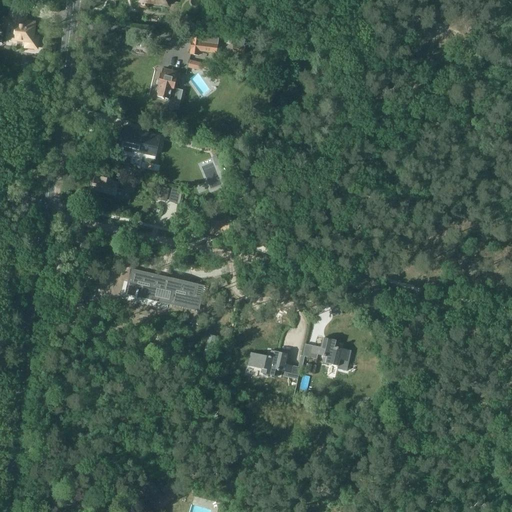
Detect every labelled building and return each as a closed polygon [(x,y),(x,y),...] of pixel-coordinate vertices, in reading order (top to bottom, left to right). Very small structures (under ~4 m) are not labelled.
[(139,0),(139,1),(139,8),(149,9),(150,3),(168,5),(168,1),(170,2),(170,0),(139,0)] [(4,17),(3,27),(8,28),(6,39),(26,42),(25,47),(37,49),(38,37),(33,37),(35,23),(25,21),(26,12),(26,11),(22,11),(10,9),(9,18),(4,17)] [(191,50),(190,54),(198,56),(199,51),(204,51),(204,52),(216,54),(218,39),(205,38),(205,43),(200,42),(200,38),(193,36),(192,41),(191,41),(190,50),(191,50)] [(234,44),(232,53),(244,55),(245,46),(234,44)] [(188,60),(187,68),(198,70),(200,63),(188,60)] [(158,89),(157,92),(158,93),(158,96),(162,97),(162,99),(164,99),(164,98),(169,99),(167,107),(170,108),(171,110),(174,111),(176,109),(179,110),(183,90),(178,89),(175,88),(178,72),(172,71),(163,69),(162,74),(160,74),(158,85),(160,86),(159,88),(158,89)] [(123,130),(119,150),(132,153),(132,152),(155,157),(159,138),(134,133),(134,132),(123,130)] [(93,183),(92,186),(93,187),(92,191),(116,196),(117,189),(133,192),(135,182),(119,179),(118,183),(112,182),(112,181),(101,178),(101,180),(95,178),(94,182),(93,183)] [(160,187),(157,200),(167,202),(169,189),(160,187)] [(129,282),(126,293),(135,296),(135,299),(136,299),(137,296),(154,300),(155,298),(164,300),(170,301),(198,308),(201,298),(194,297),(196,291),(197,286),(197,285),(174,280),(173,284),(159,280),(159,279),(133,273),(131,283),(129,282)] [(319,288),(318,293),(324,295),(325,289),(326,286),(320,285),(319,288)] [(209,335),(202,358),(210,360),(217,337),(209,335)] [(301,355),(299,362),(303,363),(305,357),(316,359),(318,355),(324,356),(322,362),(338,366),(338,369),(346,371),(348,362),(351,351),(337,347),(339,341),(323,337),(320,349),(318,348),(318,347),(305,344),(302,356),(301,355)] [(251,352),(248,365),(262,368),(261,373),(277,376),(278,370),(284,372),(283,376),(298,380),(300,368),(302,368),(303,363),(299,362),(298,368),(287,365),(285,365),(287,354),(271,350),(270,356),(269,356),(251,352)] [(155,505),(154,506),(160,511),(180,492),(170,481),(159,492),(151,483),(142,492),(155,505)]
